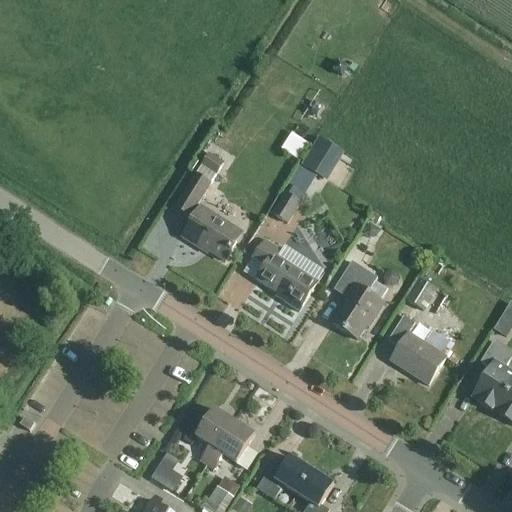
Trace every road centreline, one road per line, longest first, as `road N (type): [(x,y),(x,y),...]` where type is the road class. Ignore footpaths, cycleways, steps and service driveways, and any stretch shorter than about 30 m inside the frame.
road 1 (residential): [(134,288),(425,471)]
road 2 (unclassified): [(0,496),(134,288)]
road 3 (unclassified): [(134,288),(0,203)]
